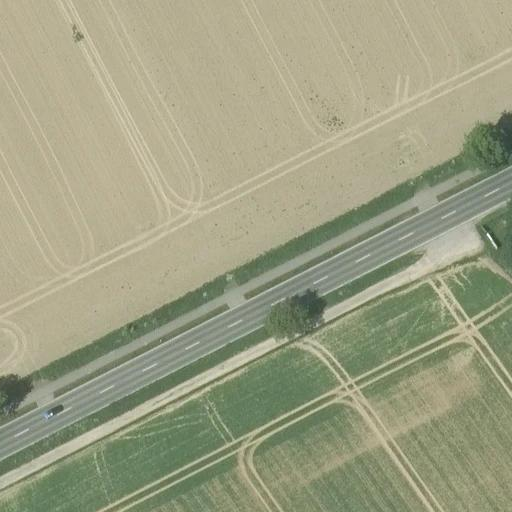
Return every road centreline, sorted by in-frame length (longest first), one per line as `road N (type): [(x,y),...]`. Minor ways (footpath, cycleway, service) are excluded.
road 1 (secondary): [(511,183),(0,446)]
road 2 (track): [(460,211),(432,263),(0,486)]
